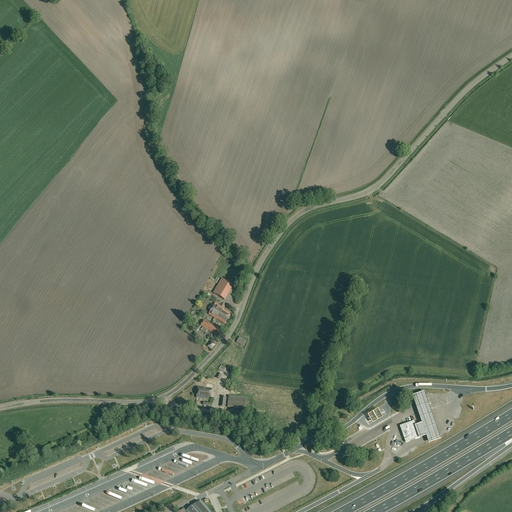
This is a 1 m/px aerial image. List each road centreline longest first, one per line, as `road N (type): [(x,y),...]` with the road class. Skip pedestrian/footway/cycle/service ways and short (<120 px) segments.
road 1 (unclassified): [(165,396),(231,331),(264,255),(291,220),(376,186),(473,83),(511,56)]
road 2 (motorway): [(511,414),(342,511)]
road 3 (unclassified): [(0,408),(165,396)]
road 4 (motorway): [(373,511),(511,432)]
road 5 (unclassified): [(165,396),(277,434)]
